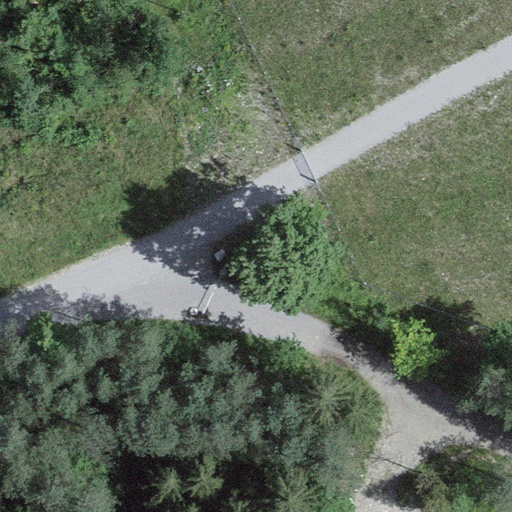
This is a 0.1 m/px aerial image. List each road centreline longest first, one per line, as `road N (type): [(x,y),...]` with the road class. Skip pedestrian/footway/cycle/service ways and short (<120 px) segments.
road 1 (track): [(511,458),(158,255)]
road 2 (track): [(158,255),(511,59)]
road 3 (track): [(0,317),(158,255)]
